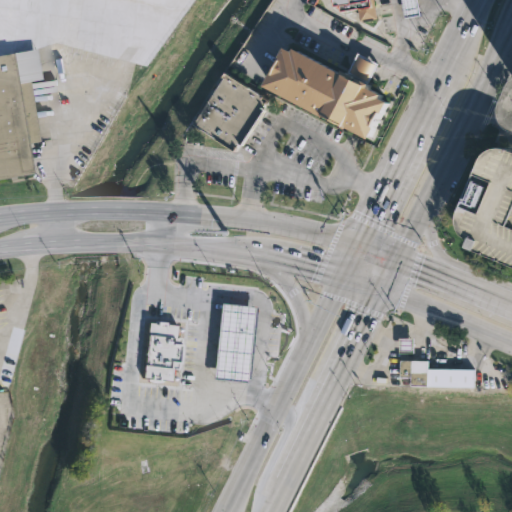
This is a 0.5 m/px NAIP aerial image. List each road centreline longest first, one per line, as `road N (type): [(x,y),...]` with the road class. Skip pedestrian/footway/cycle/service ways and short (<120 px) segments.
road 1 (primary): [(0,248),(185,240),(381,286)]
road 2 (primary): [(356,243),(200,212),(51,209),(0,217)]
road 3 (secondary): [(343,271),(222,511)]
road 4 (secondary): [(397,258),(511,26)]
road 5 (secondary): [(435,88),(356,243)]
road 6 (primary): [(511,300),(440,257),(429,218),(437,176)]
road 7 (secondary): [(311,427),(381,286)]
road 8 (primary): [(381,286),(511,344)]
road 9 (primary): [(229,245),(288,286),(305,325),(305,348)]
road 10 (primary): [(511,303),(397,258)]
road 11 (secondary): [(265,511),(266,482),(290,422),(275,402)]
